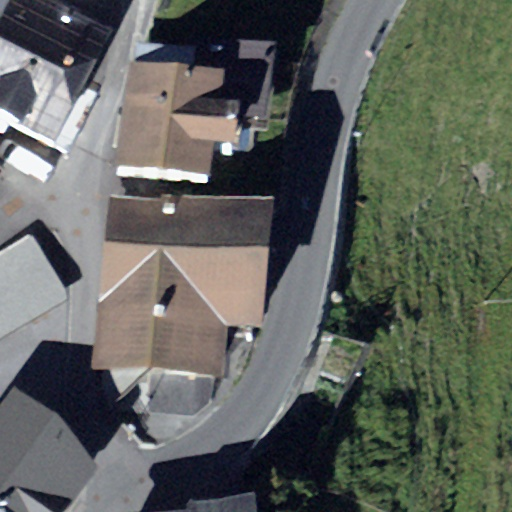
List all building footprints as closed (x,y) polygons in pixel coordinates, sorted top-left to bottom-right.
[(109,35),(33,0),(10,0),(0,23),(0,124),(56,150),(109,35)] [(133,66),(111,197),(203,203),(211,164),(231,167),(238,125),(214,121),(221,82),(133,66)] [(203,203),(111,197),(101,370),(212,377),(215,331),(255,334),(262,206),(203,203)] [(0,316),(80,286),(57,225),(0,246),(0,316)] [(39,511),(90,439),(13,386),(0,405),(0,504),(11,511),(39,511)] [(248,511),(247,493),(130,504),(130,511),(248,511)]
